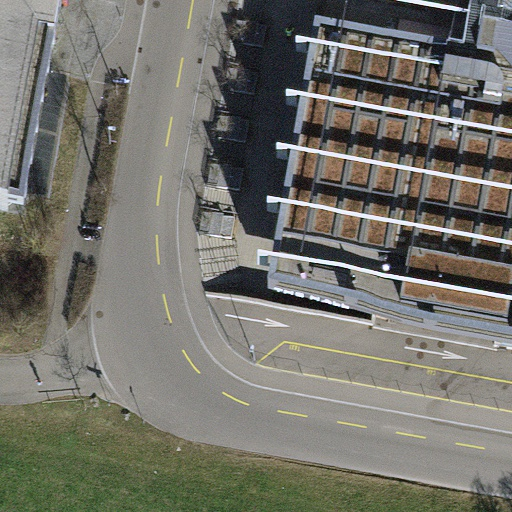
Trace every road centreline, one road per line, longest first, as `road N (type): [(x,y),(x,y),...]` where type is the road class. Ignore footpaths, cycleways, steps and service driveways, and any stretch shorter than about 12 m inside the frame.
road 1 (unclassified): [(179,0),(133,276),(147,352),(185,397),(252,428),(511,474)]
road 2 (track): [(147,352),(0,391)]
